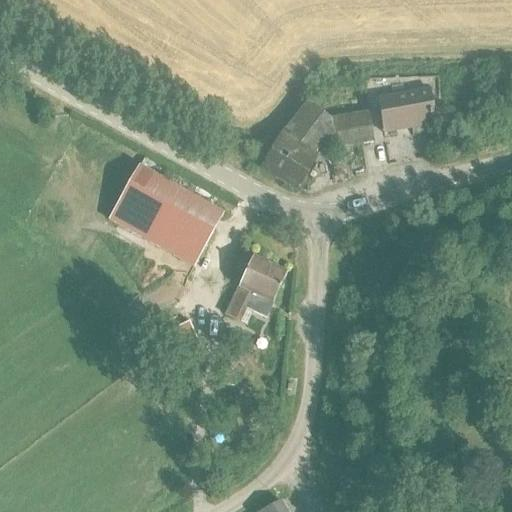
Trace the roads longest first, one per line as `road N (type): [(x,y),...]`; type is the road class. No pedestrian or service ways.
road 1 (tertiary): [(321,217),(281,206),(0,53)]
road 2 (unclassified): [(285,457),(303,425),(321,217)]
road 3 (tertiary): [(321,217),(511,162)]
